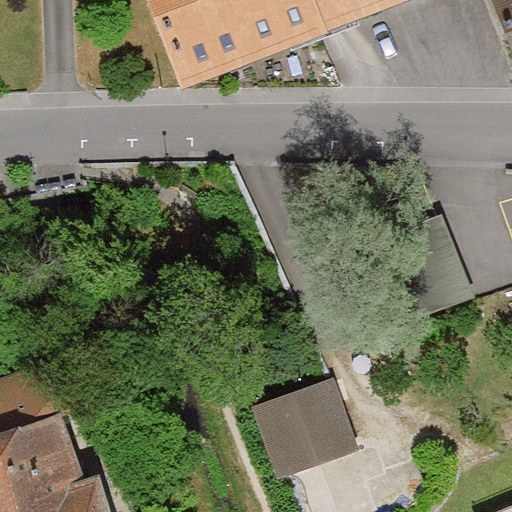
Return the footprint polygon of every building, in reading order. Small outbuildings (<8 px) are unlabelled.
[(323,32),(322,29),(310,0),(148,0),(182,87),(323,32)] [(397,0),(310,0),(322,29),(397,0)] [(511,0),(498,0),(511,38),(511,0)] [(468,293),(435,218),(371,246),(404,321),(468,293)] [(68,407),(54,362),(0,378),(0,511),(106,511),(94,473),(77,479),(56,411),(68,407)] [(277,476),(358,450),(334,379),(254,406),(277,476)]
